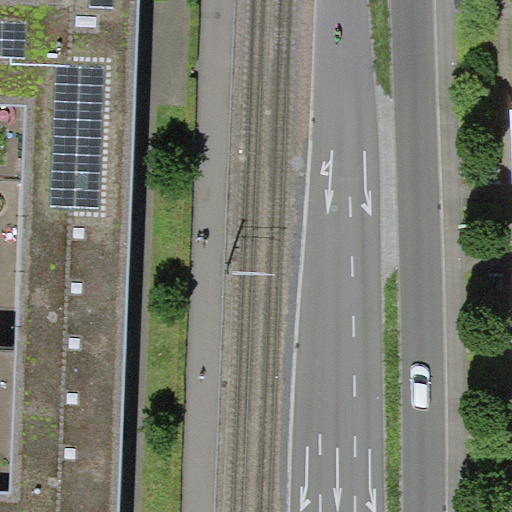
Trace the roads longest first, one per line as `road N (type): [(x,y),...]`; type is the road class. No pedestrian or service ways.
road 1 (primary): [(348,0),(336,511)]
road 2 (primary): [(420,511),(414,0)]
